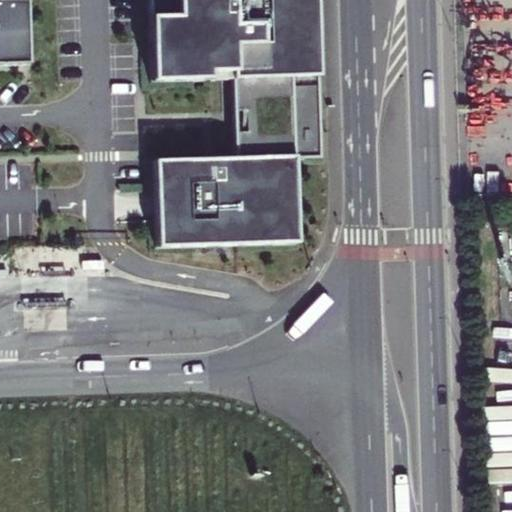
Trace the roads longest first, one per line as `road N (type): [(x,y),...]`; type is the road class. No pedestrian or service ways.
road 1 (primary): [(437,511),(421,0)]
road 2 (unclassified): [(367,366),(0,380)]
road 3 (primary): [(355,0),(367,366)]
road 4 (primary): [(403,511),(395,408),(382,377),(367,366)]
road 5 (primary): [(367,366),(372,511)]
